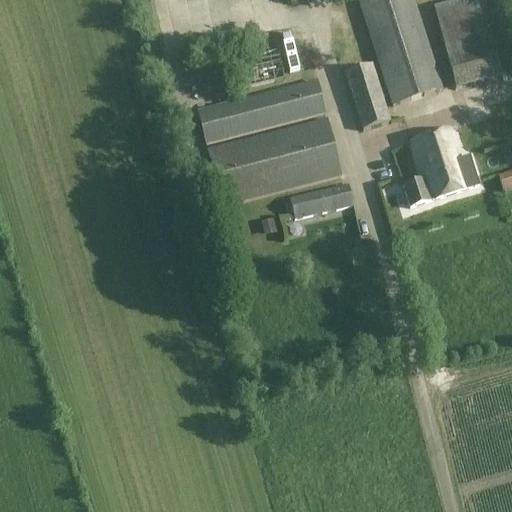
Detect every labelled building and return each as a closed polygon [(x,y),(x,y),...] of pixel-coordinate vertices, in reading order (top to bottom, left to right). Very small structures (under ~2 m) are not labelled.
[(413,0),(349,0),(350,4),(357,2),(391,109),(443,92),(413,0)] [(501,79),(492,41),(481,0),(467,0),(433,9),(455,92),(502,80),(501,79)] [(263,80),(278,75),(273,61),(259,66),(263,80)] [(371,66),(343,75),(361,133),(390,124),(371,66)] [(317,82),(196,113),(205,148),(326,117),(317,82)] [(327,120),(206,151),(221,211),(342,180),(327,120)] [(423,182),(403,188),(409,209),(478,188),(469,159),(458,162),(450,133),(411,145),(423,182)] [(511,172),(498,177),(502,194),(511,190),(511,172)] [(348,188),(290,202),(294,221),(353,208),(348,188)] [(290,202),(290,201),(274,205),(276,215),(286,213),(288,222),(294,221),(290,202)] [(272,222),(261,225),(264,237),(275,234),(272,222)]
